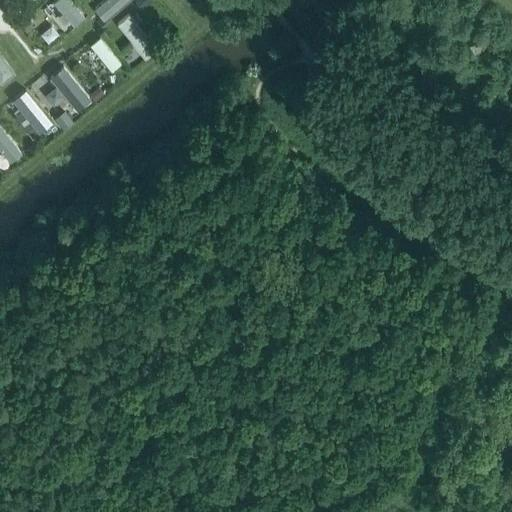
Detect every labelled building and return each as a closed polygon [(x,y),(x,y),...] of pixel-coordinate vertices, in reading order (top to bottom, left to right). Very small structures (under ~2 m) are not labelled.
[(70,0),(52,0),(71,22),(81,13),(70,0)] [(94,0),(105,12),(119,0),(94,0)] [(130,6),(117,18),(148,51),(160,39),(130,6)] [(90,38),(111,65),(123,56),(102,29),(90,38)] [(0,74),(1,77),(17,66),(0,41),(0,74)] [(50,69),(79,104),(94,92),(65,56),(50,69)] [(26,81),(15,91),(35,114),(46,105),(26,81)] [(44,108),(37,116),(49,126),(56,118),(44,108)] [(0,142),(9,157),(24,147),(0,111),(0,142)]
